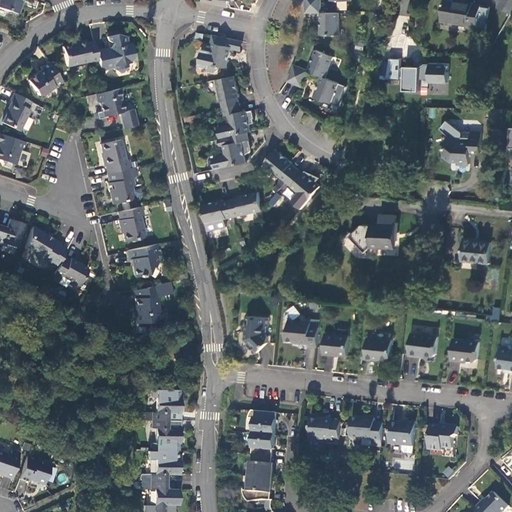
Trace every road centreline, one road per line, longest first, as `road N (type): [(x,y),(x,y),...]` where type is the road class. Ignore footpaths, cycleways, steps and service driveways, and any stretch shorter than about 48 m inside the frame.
road 1 (residential): [(170,14),(166,102),(215,374)]
road 2 (residential): [(215,374),(488,402)]
road 3 (residential): [(215,374),(210,511)]
road 4 (residential): [(488,402),(481,459),(432,511)]
